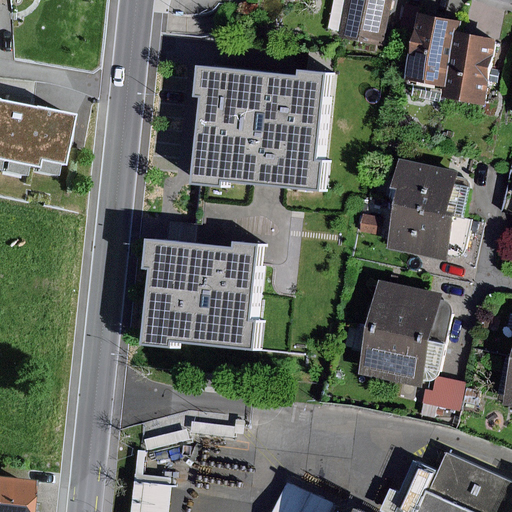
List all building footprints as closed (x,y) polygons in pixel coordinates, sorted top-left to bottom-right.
[(383,46),(392,0),(334,0),(329,29),(340,32),(339,37),(383,46)] [(444,87),(446,87),(457,32),(461,32),(463,22),(419,14),(406,79),(409,80),(408,85),(414,86),(412,96),(446,103),(446,98),(442,98),(444,87)] [(461,32),(457,32),(446,87),(444,87),(442,98),(446,98),(485,106),(489,83),(497,84),(500,71),(491,69),(497,40),(461,32)] [(308,77),(209,67),(206,100),(211,100),(202,188),(236,192),(237,185),(333,195),(336,162),(330,162),(339,77),(339,74),(309,71),(308,77)] [(0,97),(0,157),(45,167),(46,160),(70,165),(81,114),(0,97)] [(412,116),(400,113),(396,129),(408,132),(412,116)] [(397,191),(395,205),(463,217),(468,188),(454,186),(457,171),(398,160),(392,190),(397,191)] [(210,200),(207,218),(224,221),(227,203),(210,200)] [(463,217),(395,205),(385,250),(448,263),(449,256),(459,258),(462,256),(464,254),(466,251),(472,220),(463,217)] [(386,219),(365,214),(361,232),(382,236),(386,219)] [(264,321),(272,246),(245,243),(244,250),(158,241),(155,273),(161,273),(153,350),(186,353),(187,347),(267,355),(270,322),(264,321)] [(43,273),(0,268),(0,340),(81,349),(86,297),(59,295),(59,299),(40,297),(43,273)] [(443,294),(379,280),(369,327),(447,344),(453,315),(453,312),(452,308),(450,304),(448,302),(445,300),(442,299),(443,294)] [(366,330),(350,327),(346,347),(362,351),(366,330)] [(447,344),(369,327),(359,375),(423,388),(424,381),(427,382),(431,382),(434,380),(436,379),(437,378),(439,375),(440,373),(447,344)] [(511,366),(503,405),(511,407),(511,366)] [(426,390),(421,415),(436,418),(438,407),(460,411),(466,381),(439,375),(437,378),(436,379),(433,392),(426,390)] [(483,392),(467,388),(462,412),(474,415),(476,405),(479,406),(483,392)] [(235,427),(193,422),(191,433),(234,439),(235,433),(244,434),(245,421),(235,420),(235,427)] [(190,440),(187,429),(145,440),(148,451),(190,440)] [(147,451),(138,450),(131,511),(169,511),(173,478),(144,475),(147,451)] [(511,511),(511,482),(447,453),(438,471),(415,461),(400,493),(391,489),(381,511),(511,511)] [(34,511),(38,480),(0,475),(0,511),(34,511)] [(327,511),(332,503),(284,481),(269,511),(327,511)]
